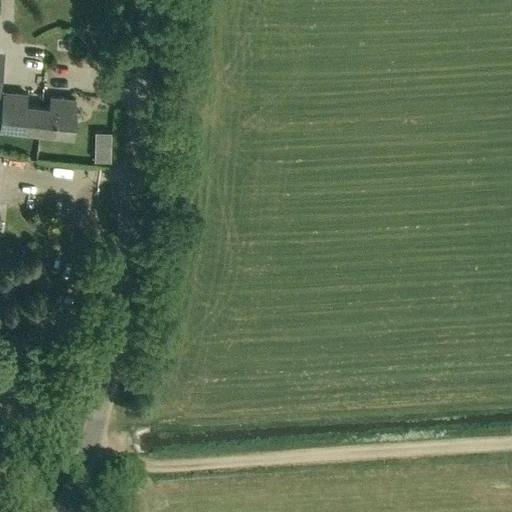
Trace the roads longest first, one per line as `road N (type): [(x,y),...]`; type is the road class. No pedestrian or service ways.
road 1 (tertiary): [(67,511),(89,461),(139,238),(158,0)]
road 2 (unknown): [(89,461),(508,444)]
